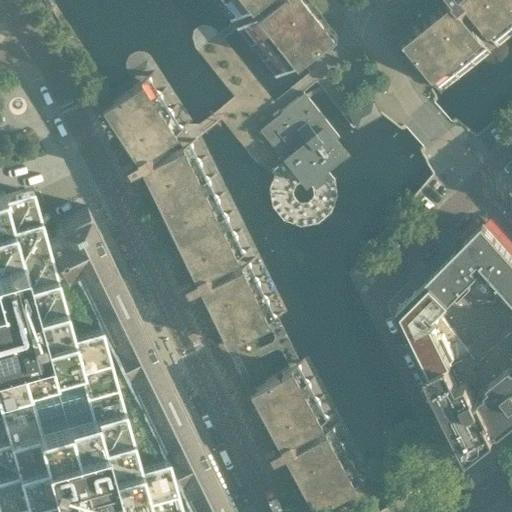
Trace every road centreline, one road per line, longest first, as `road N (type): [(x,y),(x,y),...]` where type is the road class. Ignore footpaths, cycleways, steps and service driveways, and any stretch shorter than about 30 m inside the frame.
road 1 (residential): [(268,511),(37,46)]
road 2 (residential): [(479,182),(371,299),(473,501)]
road 3 (residential): [(479,182),(415,106),(378,52),(374,30)]
